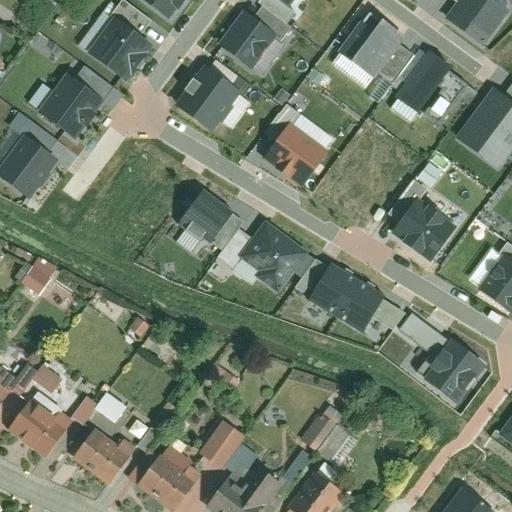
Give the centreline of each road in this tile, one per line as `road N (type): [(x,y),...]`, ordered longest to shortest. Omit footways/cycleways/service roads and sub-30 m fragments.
road 1 (residential): [(132,115),(511,348)]
road 2 (residential): [(216,0),(132,115)]
